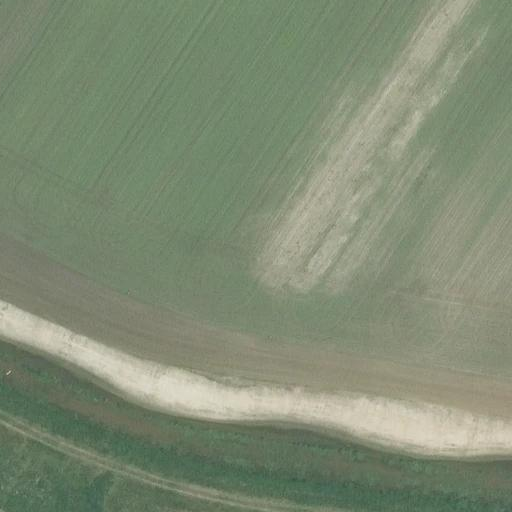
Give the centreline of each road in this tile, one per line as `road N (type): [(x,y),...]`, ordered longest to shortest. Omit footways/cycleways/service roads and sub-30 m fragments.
road 1 (track): [(511,449),(217,398),(100,362),(0,310)]
road 2 (track): [(0,403),(163,472),(233,492),(369,511)]
